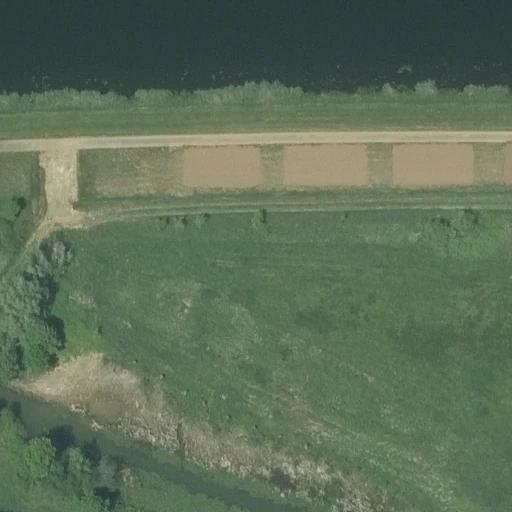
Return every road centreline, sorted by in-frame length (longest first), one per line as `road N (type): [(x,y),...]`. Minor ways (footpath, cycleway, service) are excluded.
road 1 (track): [(0,295),(49,227),(97,215),(511,204)]
road 2 (unclassified): [(511,134),(0,144)]
